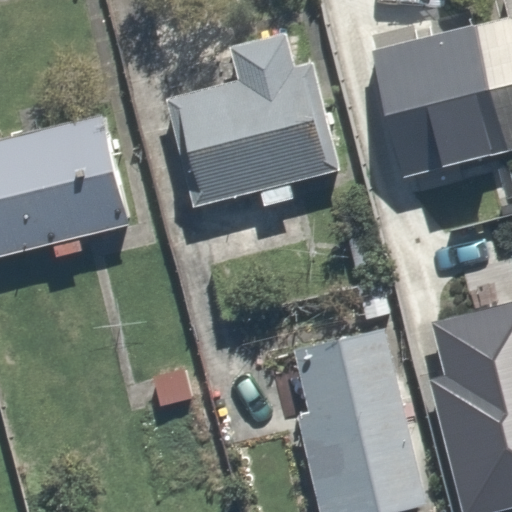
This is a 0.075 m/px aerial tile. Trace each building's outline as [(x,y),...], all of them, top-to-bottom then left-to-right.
[(511,0),(511,3),(511,7),(367,40),(398,179),(511,153),(511,0)] [(241,76),(166,99),(199,206),(340,164),(299,28),(233,48),(241,76)] [(0,137),(0,254),(147,212),(115,104),(0,137)] [(313,232),(211,257),(227,324),(329,299),(313,232)] [(443,376),(427,379),(461,511),(492,511),(511,507),(511,302),(429,322),(443,376)] [(397,320),(304,341),(317,400),(296,405),(320,511),(363,511),(437,495),(397,320)]
